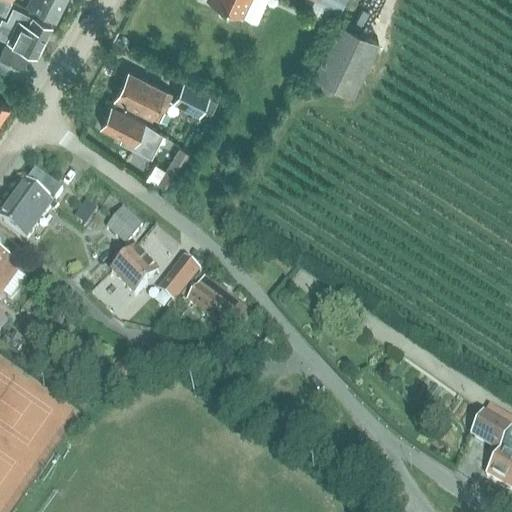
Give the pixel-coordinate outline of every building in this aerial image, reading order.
[(28,0),(25,6),(55,21),(65,0),(28,0)] [(342,0),(214,0),(241,13),(247,0),(316,0),(337,10),(342,0)] [(1,17),(0,19),(0,36),(36,54),(51,25),(13,6),(6,19),(1,17)] [(349,96),(376,42),(336,23),(306,84),(326,94),(330,87),(349,96)] [(27,55),(4,44),(0,53),(0,70),(16,78),(27,55)] [(171,92),(127,70),(113,98),(158,120),(171,92)] [(182,81),(172,102),(199,115),(203,107),(210,111),(216,99),(209,96),(209,94),(182,81)] [(0,101),(0,119),(8,107),(0,101)] [(110,106),(99,126),(121,137),(119,140),(151,156),(162,135),(143,122),(110,106)] [(180,148),(169,166),(180,173),(191,155),(180,148)] [(35,172),(19,195),(45,213),(48,209),(53,203),(61,191),(35,172)] [(0,221),(26,240),(45,213),(19,195),(0,220),(0,221)] [(58,206),(53,203),(48,209),(53,212),(58,206)] [(86,204),(81,211),(90,217),(95,210),(86,204)] [(126,246),(142,227),(124,211),(107,230),(126,246)] [(152,219),(134,240),(158,260),(175,239),(152,219)] [(134,297),(147,285),(158,274),(136,250),(112,273),(134,297)] [(0,256),(0,299),(3,295),(11,301),(26,280),(18,274),(20,270),(0,256)] [(175,304),(200,273),(184,260),(158,291),(172,302),(175,304)] [(235,338),(252,315),(205,279),(187,302),(235,338)] [(172,302),(167,309),(172,313),(177,306),(175,304),(172,302)] [(182,307),(174,319),(180,323),(189,312),(182,307)] [(8,337),(4,344),(17,353),(21,346),(18,344),(20,341),(14,336),(11,339),(8,337)] [(267,338),(262,347),(274,354),(279,345),(267,338)] [(412,388),(424,371),(396,351),(384,367),(412,388)] [(123,387),(144,370),(133,356),(112,374),(123,387)] [(511,431),(483,416),(471,438),(499,454),(496,459),(486,476),(511,490),(511,431)]
